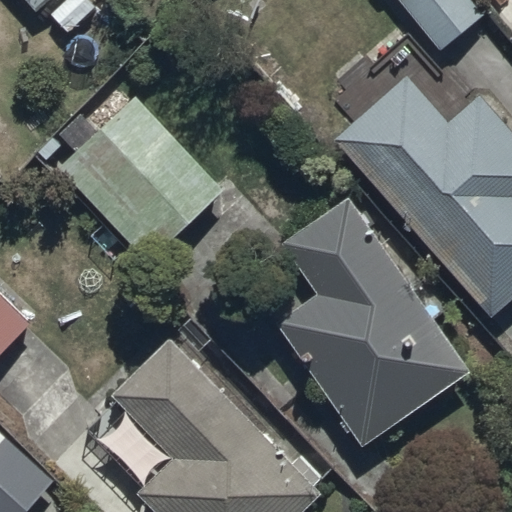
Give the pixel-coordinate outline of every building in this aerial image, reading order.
[(30,0),(39,9),(46,4),(72,33),(99,7),(92,0),(30,0)] [(474,0),(405,0),(445,46),(485,12),(474,0)] [(336,100),(353,120),(337,136),(500,310),(511,298),(511,128),(480,94),(452,120),(405,71),(373,101),(357,81),(336,100)] [(228,187),(137,93),(60,166),(152,261),(228,187)] [(323,286),(279,317),(368,445),(475,371),(351,195),(290,238),(323,286)] [(0,353),(32,320),(0,288),(0,353)] [(305,511),(327,492),(174,333),(117,388),(176,448),(138,485),(163,511),(305,511)] [(0,429),(0,511),(25,511),(54,480),(0,429)]
